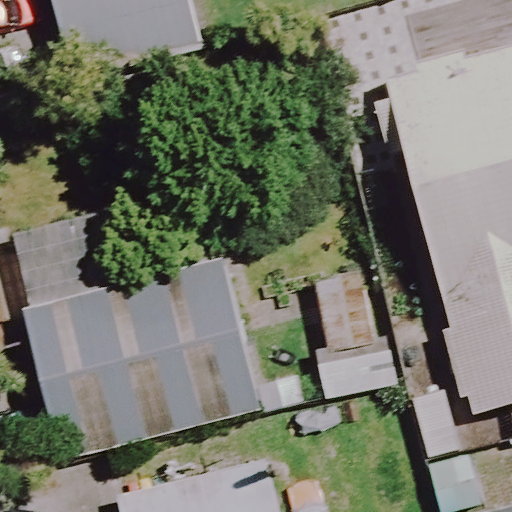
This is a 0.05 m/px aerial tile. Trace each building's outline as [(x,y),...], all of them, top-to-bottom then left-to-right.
[(45,0),(64,88),(193,60),(180,0),(45,0)] [(511,412),(511,58),(364,94),(382,169),(403,164),(466,424),(511,412)] [(366,272),(293,290),(322,407),(396,389),(366,272)] [(222,274),(96,300),(22,315),(55,475),(255,433),(222,274)] [(446,394),(408,403),(435,507),(473,497),(446,394)] [(404,416),(339,433),(359,511),(361,511),(424,496),(404,416)] [(264,511),(255,471),(114,504),(116,511),(264,511)]
